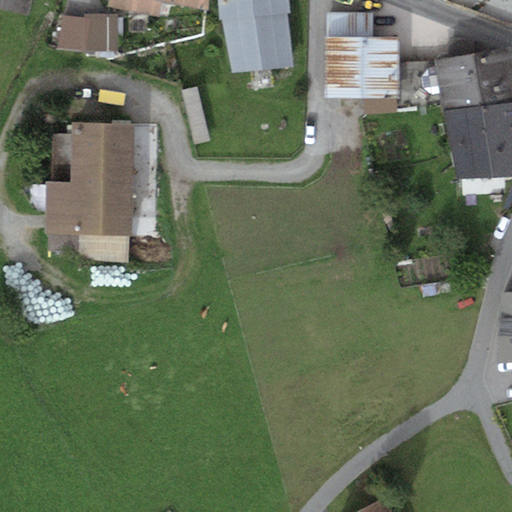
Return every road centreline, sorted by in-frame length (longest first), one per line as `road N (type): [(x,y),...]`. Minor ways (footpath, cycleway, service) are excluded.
road 1 (unclassified): [(308,511),(382,440),(467,387)]
road 2 (unclassified): [(467,387),(511,246)]
